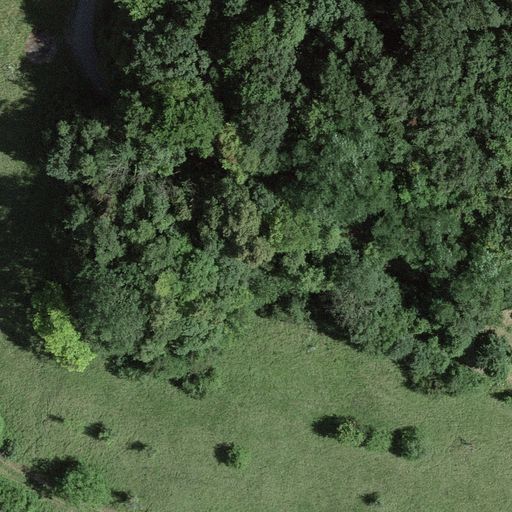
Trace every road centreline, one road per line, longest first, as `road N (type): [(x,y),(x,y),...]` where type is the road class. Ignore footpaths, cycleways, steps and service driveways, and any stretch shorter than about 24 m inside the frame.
road 1 (track): [(91,0),(89,65),(117,108),(348,223),(511,277)]
road 2 (track): [(117,108),(198,187),(406,317),(511,365)]
